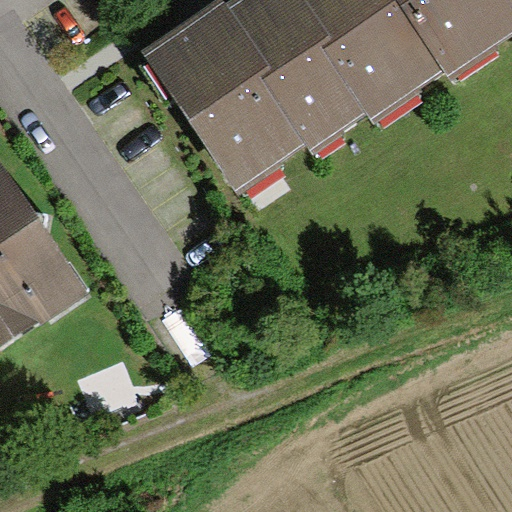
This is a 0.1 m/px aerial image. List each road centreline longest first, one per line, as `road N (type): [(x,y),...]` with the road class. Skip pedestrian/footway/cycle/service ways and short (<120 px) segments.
road 1 (track): [(0,498),(511,282)]
road 2 (residential): [(0,45),(152,312)]
